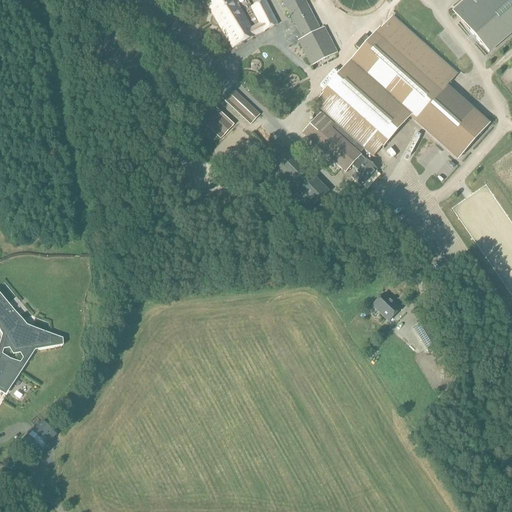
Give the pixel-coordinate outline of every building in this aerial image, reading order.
[(251,29),(235,0),(208,0),(207,1),(232,48),(276,25),(264,2),(253,9),(261,24),(251,29)] [(320,31),(303,0),(281,0),(302,40),(298,42),(311,67),(337,54),(324,28),(320,31)] [(511,0),(463,0),(450,12),(490,55),(511,35),(511,0)] [(157,41),(168,26),(143,7),(132,22),(157,41)] [(352,181),(363,189),(374,173),(377,172),(360,156),(361,155),(351,147),(357,141),(372,154),(409,111),(462,158),(490,126),(444,85),(452,75),(391,22),(317,106),(324,112),(303,134),(345,172),(351,166),(358,173),(352,181)] [(160,40),(192,75),(204,65),(171,30),(160,40)] [(250,44),(239,49),(242,56),(254,51),(250,44)] [(211,97),(225,82),(210,68),(196,83),(211,97)] [(251,126),(260,116),(230,87),(220,98),(251,126)] [(222,140),(235,126),(214,106),(201,120),(222,140)] [(309,216),(330,197),(277,139),(254,160),(309,216)] [(415,246),(426,238),(422,231),(410,240),(415,246)] [(434,247),(420,254),(423,259),(436,252),(434,247)] [(429,264),(434,274),(455,263),(450,254),(429,264)] [(0,332),(2,336),(0,342),(0,394),(5,397),(35,351),(63,346),(63,340),(26,326),(0,294),(0,332)] [(389,323),(400,310),(385,295),(372,307),(389,323)] [(440,341),(427,319),(413,328),(426,350),(440,341)] [(20,444),(34,458),(57,436),(43,422),(20,444)]
